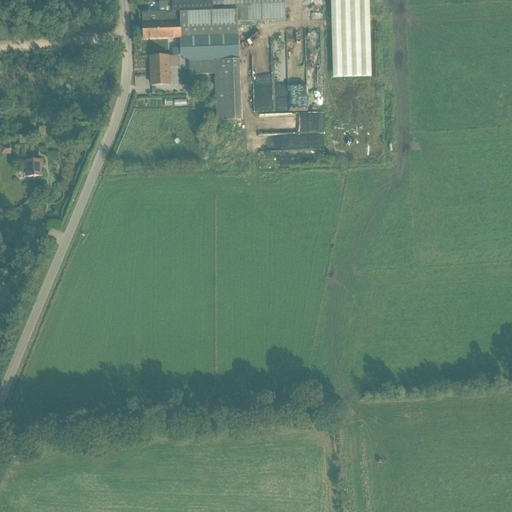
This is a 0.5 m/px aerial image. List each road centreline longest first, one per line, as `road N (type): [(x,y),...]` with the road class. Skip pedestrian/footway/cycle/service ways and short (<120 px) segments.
road 1 (track): [(0,432),(331,406),(342,416),(349,511)]
road 2 (unclassified): [(0,411),(123,98),(122,0)]
road 3 (track): [(126,34),(0,47)]
